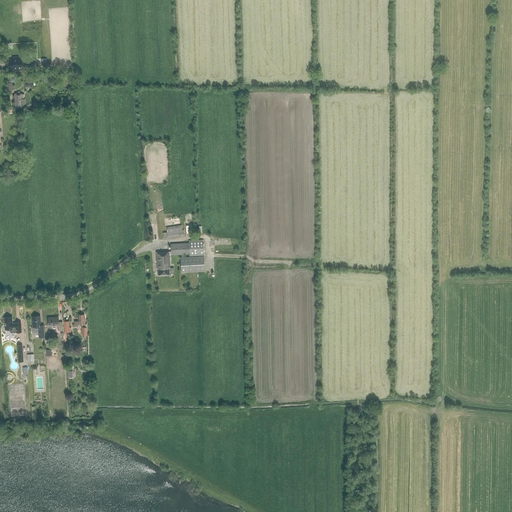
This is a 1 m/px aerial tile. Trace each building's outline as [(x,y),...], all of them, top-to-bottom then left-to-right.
[(25,61),(25,58),(21,58),(21,59),(15,59),(15,60),(10,61),(10,67),(11,67),(11,69),(15,69),(15,68),(22,68),(21,61),(25,61)] [(16,94),(16,96),(15,106),(17,106),(17,108),(22,108),(22,104),(25,104),(25,99),(24,99),(24,94),(20,94),(20,91),(17,91),(17,94),(16,94)] [(184,236),(184,230),(182,230),(181,225),(166,227),(167,232),(163,232),(163,239),(167,238),(184,236)] [(203,240),(189,241),(189,244),(171,244),(171,252),(156,252),(157,269),(159,269),(159,275),(168,275),(168,272),(174,272),(174,268),(170,268),(169,255),(182,254),(182,258),(181,258),(181,272),(204,272),(203,257),(184,258),(184,255),(190,254),(190,256),(203,255),(203,240)] [(86,324),(85,324),(84,319),(83,315),(79,315),(79,319),(78,319),(78,325),(82,325),(82,327),(82,333),(82,335),(87,335),(87,332),(86,327),(86,324)] [(32,317),(33,327),(33,332),(34,332),(35,333),(38,332),(39,337),(44,337),(43,325),(40,326),(39,316),(32,317)] [(15,323),(12,324),(11,317),(4,317),(5,329),(8,329),(10,333),(15,333),(15,332),(21,332),(20,323),(15,323)] [(58,330),(63,330),(62,322),(58,322),(58,317),(48,318),(48,326),(58,326),(58,330)]
